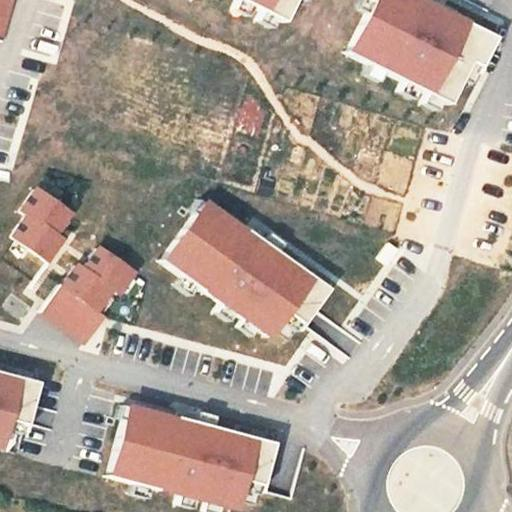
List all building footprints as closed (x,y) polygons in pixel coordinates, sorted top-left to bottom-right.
[(0,0),(0,35),(10,0),(0,0)] [(235,0),(248,6),(264,14),(280,22),(290,0),(235,0)] [(416,0),(368,0),(342,53),(444,104),(459,75),(462,68),(472,73),(490,37),(416,0)] [(462,68),(459,75),(468,80),(472,73),(462,68)] [(22,218),(9,237),(44,261),(60,238),(53,234),(57,228),(68,213),(34,189),(18,211),(24,215),(22,218)] [(199,201),(190,213),(196,218),(206,206),(199,201)] [(264,246),(248,234),(242,230),(241,231),(206,206),(196,218),(190,213),(156,260),(199,291),(200,290),(248,325),(264,337),(278,318),(283,313),(299,324),(324,289),(264,246)] [(394,249),(385,243),(374,258),(383,264),(394,249)] [(38,312),(69,334),(82,343),(86,338),(102,316),(94,310),(108,290),(115,294),(119,288),(130,272),(96,248),(81,269),(74,265),(68,275),(59,286),(57,285),(38,312)] [(27,293),(44,302),(57,279),(40,270),(27,293)] [(278,318),(295,330),(299,324),(283,313),(278,318)] [(0,449),(15,454),(34,382),(0,372),(0,449)] [(131,409),(123,407),(119,421),(127,423),(131,409)] [(264,442),(248,438),(172,417),(172,419),(131,409),(127,423),(119,421),(104,478),(156,491),(156,489),(234,510),(240,488),(242,481),(249,483),(258,486),(264,462),(269,443),(264,442)] [(240,488),(249,490),(256,493),(258,486),(242,481),(240,488)]
